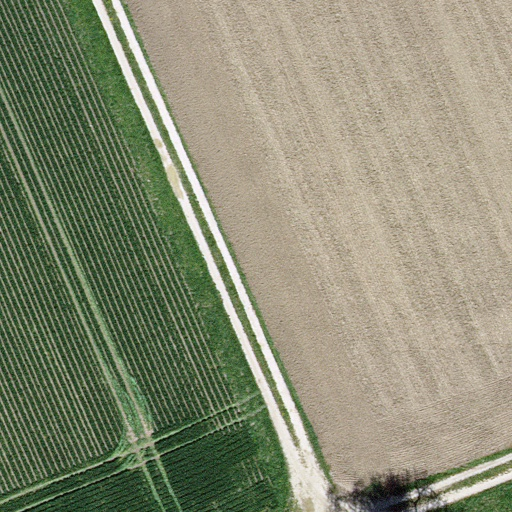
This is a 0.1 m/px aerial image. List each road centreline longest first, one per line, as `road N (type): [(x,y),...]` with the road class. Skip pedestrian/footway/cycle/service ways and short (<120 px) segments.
road 1 (track): [(106,0),(329,511)]
road 2 (track): [(358,511),(511,450)]
